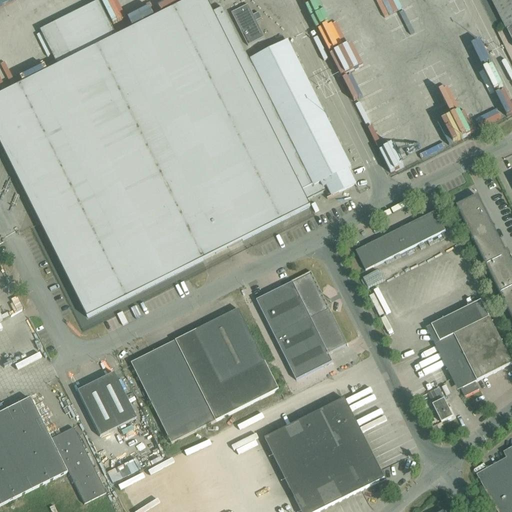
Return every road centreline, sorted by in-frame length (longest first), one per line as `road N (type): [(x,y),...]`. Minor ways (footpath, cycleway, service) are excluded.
road 1 (unclassified): [(9,235),(71,362),(321,238)]
road 2 (unclassified): [(441,467),(321,238)]
road 3 (unknown): [(394,201),(285,0)]
road 4 (unclassified): [(321,238),(511,142)]
